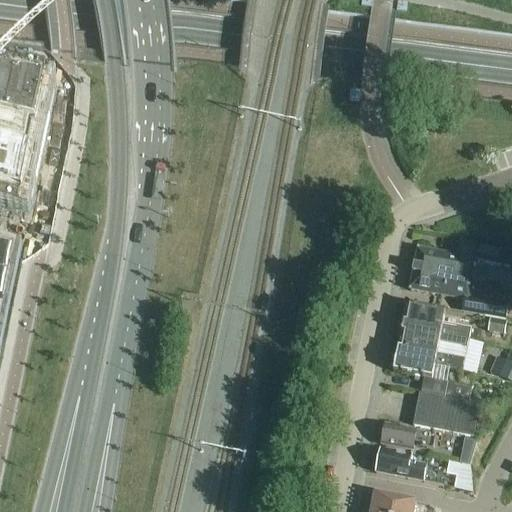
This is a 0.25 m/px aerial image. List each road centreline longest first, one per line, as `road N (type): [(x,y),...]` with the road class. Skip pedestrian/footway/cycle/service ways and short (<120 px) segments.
road 1 (secondary): [(0,5),(511,71)]
road 2 (primary): [(114,392),(156,162),(150,0)]
road 3 (primary): [(102,0),(115,82),(118,197),(88,384)]
road 4 (unclassified): [(511,181),(415,210),(392,230),(343,480)]
road 5 (primary): [(88,384),(65,413),(42,511)]
road 6 (residential): [(343,480),(477,511)]
road 7 (primary): [(88,384),(63,511)]
road 8 (primary): [(86,511),(114,392)]
road 9 (primary): [(104,511),(114,392)]
